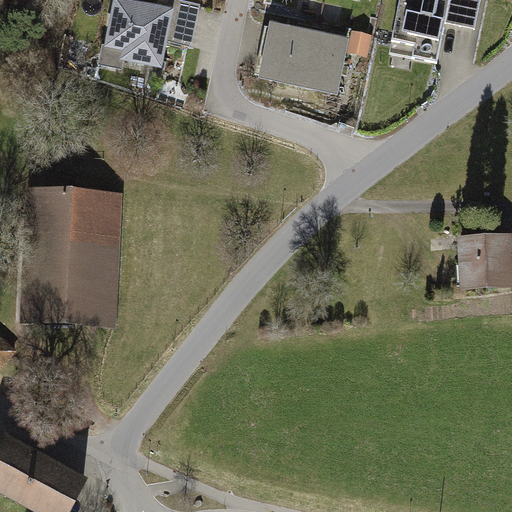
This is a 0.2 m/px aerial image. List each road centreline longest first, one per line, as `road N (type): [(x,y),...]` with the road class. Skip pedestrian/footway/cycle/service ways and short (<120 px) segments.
road 1 (tertiary): [(365,173),(275,254),(116,450)]
road 2 (track): [(116,450),(19,331),(26,192),(0,156)]
road 3 (residential): [(239,0),(221,90),(230,110),(342,152),(365,173)]
road 4 (tertiary): [(511,68),(365,173)]
road 5 (residential): [(0,411),(61,450),(116,450)]
